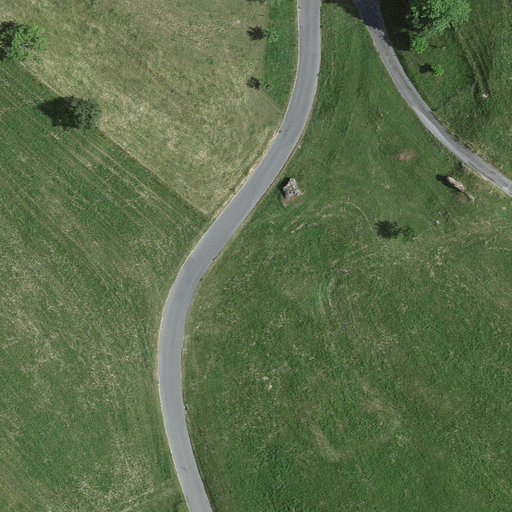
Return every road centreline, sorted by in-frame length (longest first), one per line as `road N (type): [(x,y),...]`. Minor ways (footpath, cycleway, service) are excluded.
road 1 (unclassified): [(199,511),(168,387),(168,338),(208,246),(270,166),(298,114),(312,0)]
road 2 (unclassified): [(364,0),(409,93),(451,142),(511,188)]
